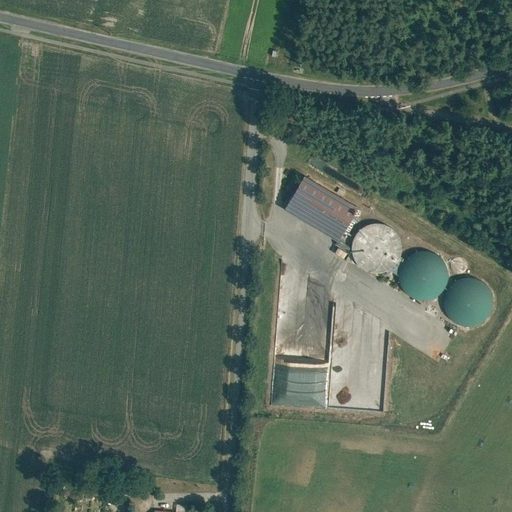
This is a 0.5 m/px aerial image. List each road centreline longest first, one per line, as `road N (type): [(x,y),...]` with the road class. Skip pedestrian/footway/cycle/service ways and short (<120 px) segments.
road 1 (unclassified): [(256,76),(226,511)]
road 2 (tertiary): [(0,18),(256,76)]
road 3 (tertiary): [(256,76),(369,90),(511,62)]
